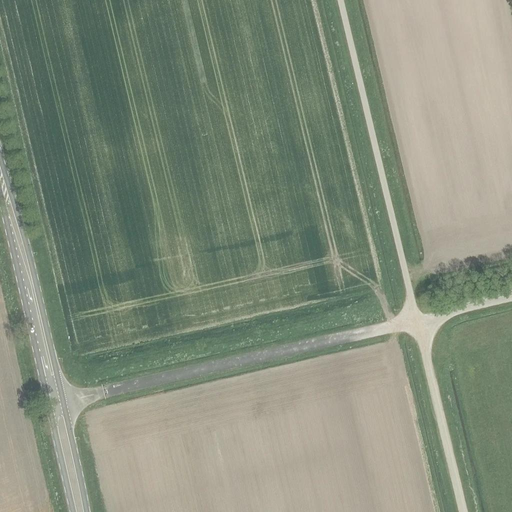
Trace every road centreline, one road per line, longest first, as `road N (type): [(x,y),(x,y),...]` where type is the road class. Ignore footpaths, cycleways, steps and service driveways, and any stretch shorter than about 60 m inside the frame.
road 1 (unclassified): [(415,323),(48,406)]
road 2 (unclassified): [(415,323),(338,0)]
road 3 (primary): [(48,406),(0,193)]
road 4 (unclassified): [(460,511),(415,323)]
